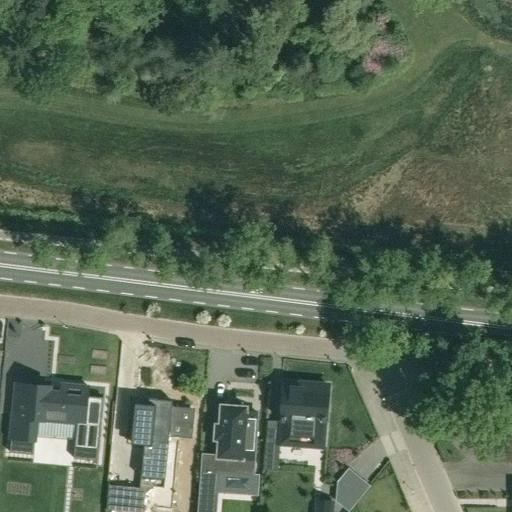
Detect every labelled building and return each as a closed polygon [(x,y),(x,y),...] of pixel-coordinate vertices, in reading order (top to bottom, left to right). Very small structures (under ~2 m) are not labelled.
[(324,448),(329,386),(285,383),(281,441),(280,445),(324,448)] [(97,461),(103,398),(87,397),(88,387),(62,384),(61,392),(50,391),(50,387),(16,384),(10,453),(34,455),(37,420),(77,424),(73,459),(97,461)] [(109,487),(106,511),(116,511),(143,511),(145,495),(154,488),(164,490),(165,483),(171,424),(190,426),(191,411),(173,409),(173,403),(137,399),(138,397),(132,397),(128,441),(145,442),(141,480),(140,490),(109,487)] [(202,468),(199,511),(217,511),(220,473),(227,474),(228,459),(253,460),(257,413),(246,412),(246,408),(242,407),(242,404),(226,402),(226,406),(221,406),(219,426),(215,425),(214,440),(219,440),(218,455),(216,455),(215,469),(202,468)] [(333,511),(335,501),(315,500),(314,511),(333,511)]
